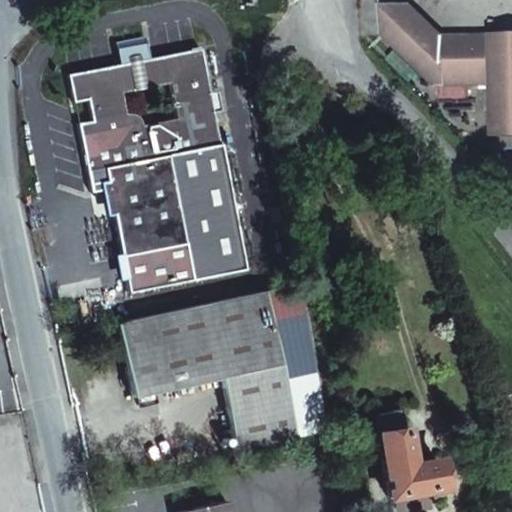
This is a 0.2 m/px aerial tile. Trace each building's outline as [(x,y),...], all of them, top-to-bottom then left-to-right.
[(445,35),(414,5),(384,6),(385,34),(439,87),(446,87),(495,85),(494,36),(446,36),(445,35)] [(511,135),(511,35),(494,36),(495,85),(496,136),(511,135)] [(147,58),(143,37),(114,43),(118,64),(127,62),(147,58)] [(89,185),(98,182),(100,189),(107,188),(121,256),(183,244),(190,280),(244,269),(199,47),(147,58),(127,62),(118,64),(65,74),(71,101),(86,98),(90,120),(77,123),(89,185)] [(183,244),(121,256),(128,293),(190,280),(183,244)] [(294,437),(262,291),(114,323),(130,398),(219,378),(235,451),(294,437)] [(403,431),(398,408),(373,414),(376,436),(403,431)] [(410,465),(403,431),(376,436),(388,497),(442,487),(437,460),(410,465)] [(226,511),(224,501),(213,504),(207,500),(203,505),(174,511),(226,511)]
